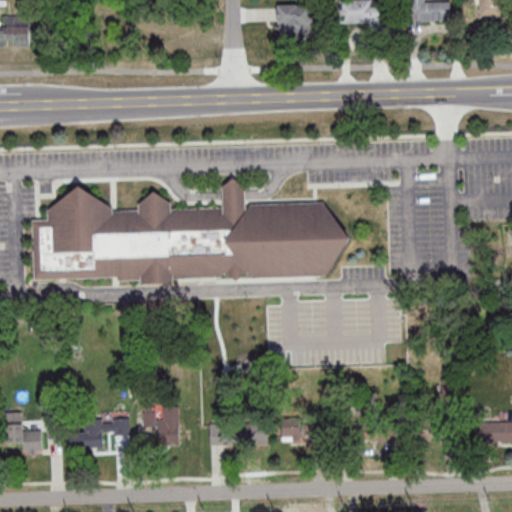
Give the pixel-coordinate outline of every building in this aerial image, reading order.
[(370,22),(370,30),(386,30),(386,0),(340,0),(340,22),(370,22)] [(408,0),(408,20),(451,20),(451,1),(427,1),(426,0),(408,0)] [(502,0),(477,0),(477,17),(502,17),(502,0)] [(278,4),(278,36),(315,36),(314,4),(278,4)] [(0,44),(30,45),(30,16),(7,16),(7,27),(0,27),(0,44)] [(34,278),(135,277),(139,279),(234,278),(236,280),(247,273),(253,277),(327,276),(349,238),(326,202),(247,203),(246,200),(245,183),(235,177),(223,184),(223,207),(173,207),(167,198),(156,192),(139,202),(139,209),(113,210),(108,202),(81,187),(49,206),(49,218),(34,218),(34,278)] [(443,395),(453,395),(453,380),(443,380),(443,395)] [(159,443),(184,443),(184,406),(144,407),(144,426),(159,426),(159,443)] [(357,407),(358,441),(400,441),(399,419),(386,419),(386,406),(357,407)] [(24,443),(24,454),(43,454),(43,429),(24,429),(24,412),(7,412),(7,443),(24,443)] [(130,434),(130,417),(85,418),(86,429),(71,429),(71,447),(104,447),(103,435),(130,434)] [(282,419),(282,440),(304,440),(304,419),(282,419)] [(511,440),(511,421),(478,420),(478,440),(511,440)] [(227,442),(267,443),(268,422),(228,421),(227,442)]
